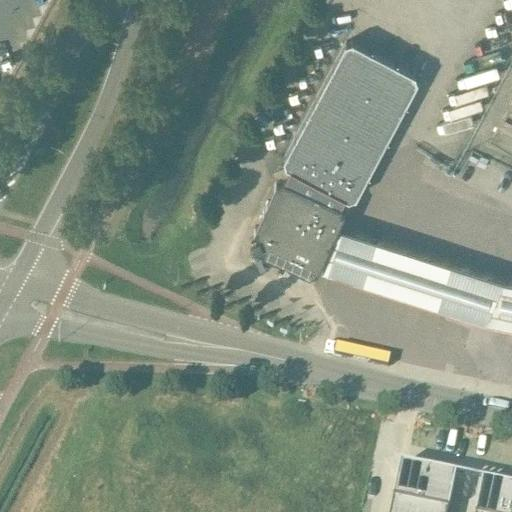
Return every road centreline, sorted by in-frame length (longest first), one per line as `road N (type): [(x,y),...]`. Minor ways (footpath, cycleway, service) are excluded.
road 1 (secondary): [(15,279),(100,116),(141,0)]
road 2 (unclassified): [(0,322),(293,362)]
road 3 (unclassified): [(293,362),(15,279)]
road 4 (unclassified): [(511,416),(293,362)]
road 5 (secondary): [(109,0),(40,93),(0,167)]
